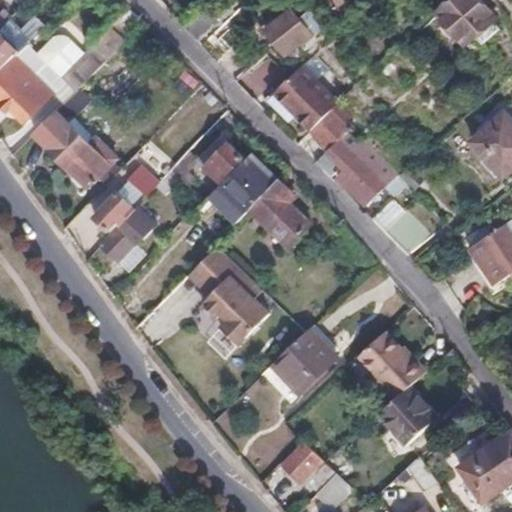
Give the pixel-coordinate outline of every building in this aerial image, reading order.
[(467,47),(496,19),(478,0),(455,0),(438,15),(467,47)] [(285,50),(308,29),(288,7),(264,27),(285,50)] [(198,45),(221,23),(207,9),(182,30),(198,45)] [(156,41),(144,29),(135,41),(147,53),(156,41)] [(0,77),(18,59),(21,56),(0,35),(0,77)] [(56,98),(18,59),(0,77),(0,100),(28,128),(56,98)] [(336,99),(302,63),(274,88),(308,125),(336,99)] [(94,141),(87,147),(67,127),(88,106),(77,93),(33,138),(85,188),(112,160),(94,141)] [(354,127),(340,112),(314,136),(328,151),(333,147),(351,130),(354,127)] [(511,170),(511,122),(503,114),(473,142),(476,146),(505,177),(511,170)] [(405,183),(364,139),(361,142),(351,130),(333,147),(349,165),(340,174),(369,204),(388,186),(395,194),(405,183)] [(221,181),(245,158),(222,136),(199,158),(221,181)] [(252,208),(276,183),(250,158),(212,197),(237,222),(252,208)] [(313,223),(292,201),(297,196),(281,180),(276,183),(252,208),(291,244),(313,223)] [(134,211),(117,195),(93,218),(107,231),(114,224),(117,227),(132,214),(134,211)] [(137,246),(156,225),(150,219),(152,215),(147,210),(138,219),(132,214),(117,227),(99,246),(117,262),(134,245),(137,246)] [(432,233),(408,210),(386,230),(409,252),(432,233)] [(511,273),(511,250),(495,229),(460,257),(488,293),(511,273)] [(268,312),(244,289),(252,280),(215,245),(187,275),(209,296),(201,303),(216,317),(220,314),(226,320),(220,327),(238,344),(268,312)] [(339,351),(378,323),(357,294),(318,322),(339,351)] [(436,365),(421,351),(418,353),(394,327),(370,350),(392,373),(389,375),(405,393),(413,387),(436,365)] [(297,404),(340,359),(312,332),(267,376),(297,404)] [(441,416),(413,387),(405,393),(382,415),(410,445),(441,416)] [(485,504),(511,484),(511,437),(463,471),(485,504)] [(325,464),(307,446),(284,465),(303,485),(325,464)] [(442,483),(424,456),(396,481),(402,487),(414,476),(426,493),(442,483)] [(326,503),(346,484),(334,473),(315,491),(326,503)]
